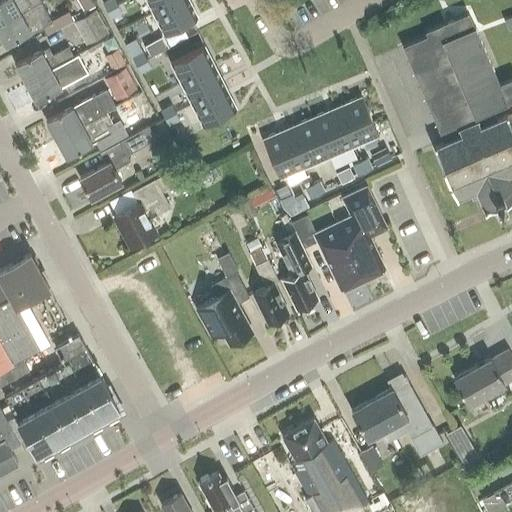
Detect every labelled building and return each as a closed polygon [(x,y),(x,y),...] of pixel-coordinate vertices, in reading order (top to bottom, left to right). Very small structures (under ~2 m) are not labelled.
[(0,0),(0,23),(41,1),(40,0),(0,0)] [(114,0),(109,0),(103,3),(111,17),(121,12),(114,0)] [(146,0),(153,12),(177,0),(146,0)] [(177,0),(153,12),(164,34),(197,17),(188,0),(177,0)] [(52,22),(41,1),(0,23),(0,35),(5,45),(31,31),(32,33),(52,22)] [(108,32),(96,9),(74,20),(80,32),(92,26),(98,38),(108,32)] [(427,35),(403,46),(444,141),(434,145),(441,162),(440,162),(440,164),(442,164),(448,178),(446,178),(447,180),(449,180),(456,196),(466,192),(466,193),(468,192),(467,191),(470,190),(472,196),(478,193),(480,196),(478,197),(479,198),(480,198),(484,207),(496,202),(496,204),(502,202),(507,200),(506,198),(511,195),(511,180),(511,179),(511,112),(507,115),(507,114),(497,118),(493,109),(507,102),(511,99),(511,77),(500,83),(476,27),(475,27),(475,26),(474,27),(468,13),(426,31),(427,35)] [(163,37),(145,46),(150,56),(168,47),(168,46),(163,37)] [(215,66),(204,45),(170,62),(181,83),(215,66)] [(41,50),(15,64),(26,82),(62,62),(73,56),(68,46),(52,54),(49,47),(42,51),(41,50)] [(106,55),(113,69),(124,63),(116,49),(106,55)] [(133,58),(140,72),(151,66),(143,52),(133,58)] [(62,62),(26,82),(36,101),(61,87),(89,72),(78,53),(73,56),(62,62)] [(215,66),(181,83),(192,104),(225,87),(215,66)] [(116,99),(136,89),(125,67),(104,77),(116,99)] [(72,106),(46,120),(57,138),(102,114),(106,112),(116,106),(105,87),(91,95),(72,106)] [(192,104),(202,125),(236,108),(225,87),(192,104)] [(353,146),(378,135),(362,96),(336,107),(353,146)] [(179,119),(172,105),(161,111),(168,125),(179,119)] [(312,117),(329,156),(353,146),(336,107),(312,117)] [(102,114),(57,138),(67,157),(92,143),(92,142),(97,140),(101,147),(126,133),(119,121),(113,124),(106,112),(102,114)] [(288,128),(305,167),(329,156),(312,117),(288,128)] [(130,160),(127,155),(156,139),(148,125),(119,141),(100,152),(106,162),(80,177),(91,198),(121,181),(114,169),(130,160)] [(288,128),(263,139),(279,178),(305,167),(288,128)] [(352,164),(358,175),(372,168),(367,157),(352,164)] [(182,192),(192,186),(180,163),(170,168),(182,192)] [(348,166),(336,172),(342,183),(354,177),(348,166)] [(176,183),(170,171),(133,191),(139,202),(114,215),(131,246),(156,232),(148,218),(170,207),(161,190),(176,183)] [(310,198),(325,191),(319,180),(305,187),(310,198)] [(367,185),(343,197),(351,215),(336,223),(362,277),(366,275),(369,276),(379,272),(380,268),(384,266),(369,235),(387,227),(367,185)] [(240,201),(249,217),(257,213),(254,207),(250,199),(249,197),(240,201)] [(304,247),(318,240),(340,287),(344,285),(348,286),(357,282),(358,279),(362,277),(336,223),(316,232),(307,214),(292,221),(304,247)] [(303,268),(311,264),(297,233),(276,243),(291,274),(282,278),(296,308),(318,298),(303,268)] [(261,246),(257,237),(246,243),(250,251),(261,246)] [(262,248),(250,254),(255,265),(268,259),(262,248)] [(229,251),(216,258),(226,277),(210,285),(216,296),(196,307),(212,334),(222,329),(230,344),(233,342),(234,344),(245,338),(244,336),(252,331),(236,304),(249,297),(235,272),(238,271),(229,251)] [(49,288),(30,253),(0,269),(0,371),(8,367),(16,363),(23,359),(40,349),(17,306),(49,288)] [(268,259),(255,265),(266,286),(253,292),(268,323),(288,312),(274,282),(278,280),(268,259)] [(64,363),(70,360),(100,416),(116,407),(117,407),(118,407),(78,334),(55,347),(64,363)] [(474,413),(488,405),(482,395),(511,378),(511,355),(509,349),(491,359),(491,358),(454,379),(467,403),(468,402),(474,413)] [(30,371),(23,359),(16,363),(22,375),(30,371)] [(70,360),(64,363),(54,369),(85,426),(95,421),(95,419),(100,416),(70,360)] [(22,375),(16,363),(8,367),(14,379),(22,375)] [(8,367),(0,371),(7,384),(14,379),(8,367)] [(75,432),(85,426),(54,369),(38,378),(68,434),(73,431),(75,432)] [(403,376),(404,377),(390,385),(391,388),(351,410),(352,412),(367,439),(374,435),(376,439),(382,436),(385,442),(406,430),(420,455),(443,442),(433,424),(431,425),(406,379),(407,379),(405,374),(403,376)] [(9,405),(2,409),(19,440),(26,436),(35,453),(36,452),(37,451),(38,452),(60,440),(59,439),(68,434),(38,378),(4,397),(9,405)] [(0,471),(18,462),(9,445),(19,440),(2,409),(0,406),(0,471)] [(314,418),(282,435),(300,467),(294,470),(317,511),(345,511),(367,500),(333,439),(327,442),(314,418)] [(469,441),(455,449),(464,465),(479,457),(469,441)] [(372,472),(384,465),(372,445),(361,452),(372,472)] [(256,511),(243,489),(235,494),(225,476),(222,478),(218,471),(199,481),(214,510),(225,504),(229,511),(256,511)] [(511,483),(505,487),(482,499),(488,511),(496,511),(506,507),(504,502),(510,498),(511,497),(511,483)] [(190,511),(180,493),(161,503),(165,511),(190,511)] [(471,511),(465,502),(450,511),(471,511)]
